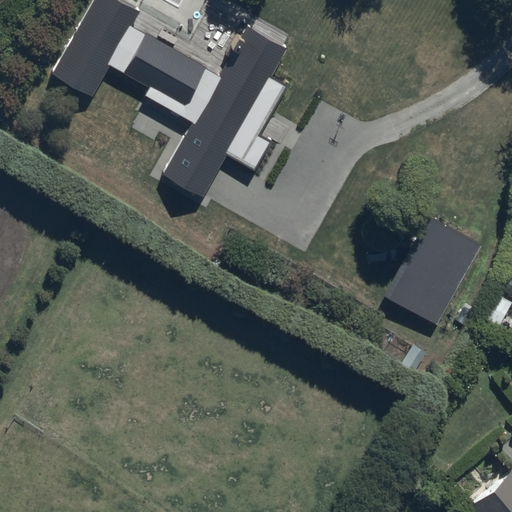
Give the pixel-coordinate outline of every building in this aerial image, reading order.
[(414,0),(411,10),(445,21),(451,0),(414,0)] [(438,30),(384,13),(371,55),(425,72),(438,30)] [(370,67),(314,50),(295,112),(281,108),(269,147),(255,143),(239,195),(323,220),(334,186),(342,189),(348,169),(340,167),(370,67)] [(451,121),(434,173),(475,186),(491,134),(451,121)] [(511,511),(511,471),(473,505),(478,511),(511,511)]
